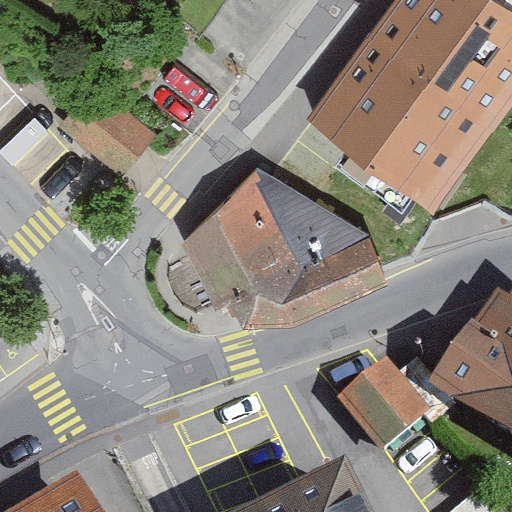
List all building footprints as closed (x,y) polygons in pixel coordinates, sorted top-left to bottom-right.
[(511,99),(511,0),(390,0),(309,110),(435,203),(511,99)] [(156,132),(98,84),(65,123),(124,171),(156,132)] [(257,164),(180,238),(215,303),(225,298),(243,320),(292,318),(387,275),(368,230),(257,164)] [(511,433),(511,309),(499,304),(429,378),(511,433)] [(386,364),(341,403),(385,454),(430,415),(386,364)] [(362,511),(345,475),(267,511),(362,511)] [(95,511),(78,482),(24,511),(95,511)] [(507,511),(489,492),(466,511),(507,511)]
